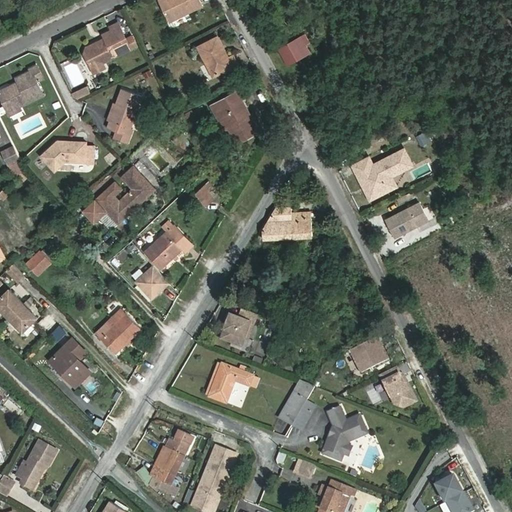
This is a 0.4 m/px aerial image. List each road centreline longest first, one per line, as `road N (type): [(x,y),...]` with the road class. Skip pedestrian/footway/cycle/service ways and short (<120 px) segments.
road 1 (residential): [(76,511),(305,138)]
road 2 (residential): [(497,511),(305,138)]
road 3 (residential): [(305,138),(236,0)]
road 4 (residential): [(108,0),(0,53)]
